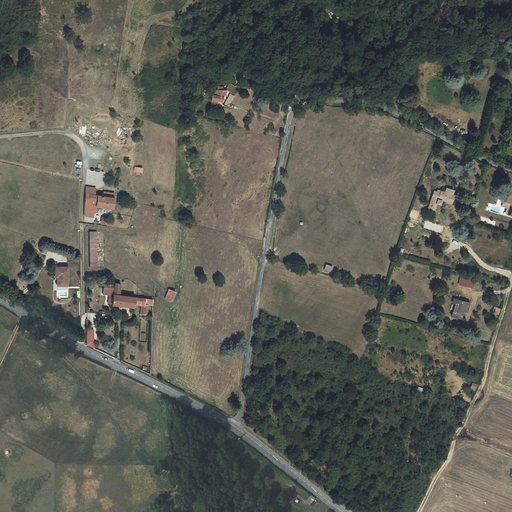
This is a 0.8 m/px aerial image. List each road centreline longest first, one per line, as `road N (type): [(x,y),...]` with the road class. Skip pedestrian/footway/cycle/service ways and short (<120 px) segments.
road 1 (unclassified): [(233,426),(289,118),(318,97)]
road 2 (track): [(0,136),(66,132),(83,148),(83,349)]
road 3 (tertiary): [(0,298),(233,426)]
road 4 (unclassified): [(413,511),(475,393),(511,277)]
road 5 (residential): [(511,170),(402,115),(318,97)]
road 6 (tertiary): [(233,426),(347,511)]
road 7 (residential): [(318,97),(271,91),(241,75),(202,82)]
